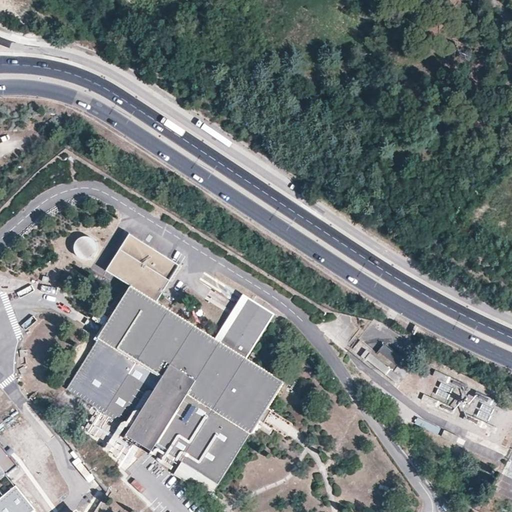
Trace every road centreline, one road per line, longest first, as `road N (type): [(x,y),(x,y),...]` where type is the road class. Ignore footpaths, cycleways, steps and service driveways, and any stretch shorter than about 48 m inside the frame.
road 1 (primary): [(0,86),(40,89),(104,114),(387,298),(511,362)]
road 2 (primary): [(511,335),(368,262),(101,85),(62,69),(0,64)]
